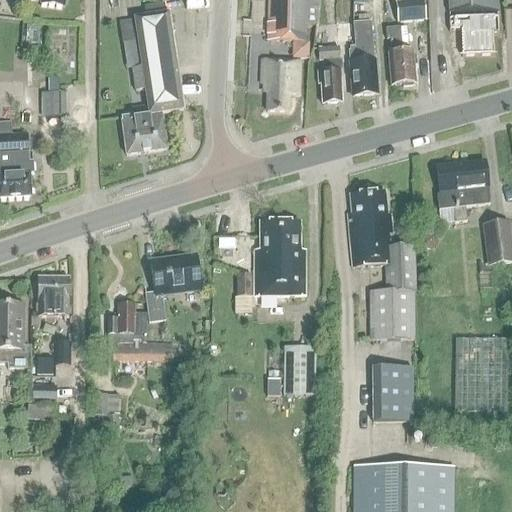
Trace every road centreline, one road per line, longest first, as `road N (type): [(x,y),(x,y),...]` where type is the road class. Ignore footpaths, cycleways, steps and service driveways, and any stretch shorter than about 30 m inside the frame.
road 1 (tertiary): [(229,179),(511,103)]
road 2 (tertiary): [(0,254),(229,179)]
road 3 (unclassified): [(229,179),(217,118),(220,0)]
